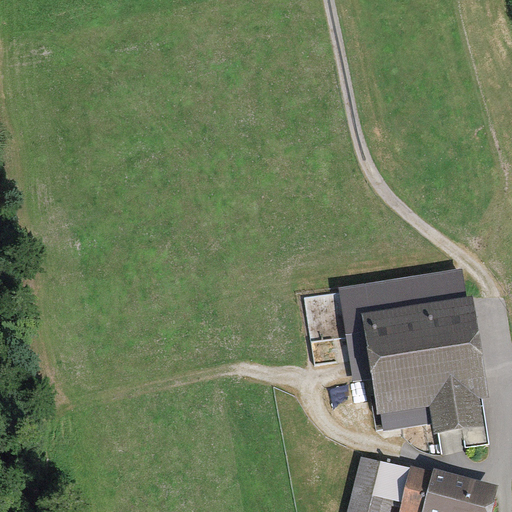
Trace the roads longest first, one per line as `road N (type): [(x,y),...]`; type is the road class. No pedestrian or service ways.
road 1 (track): [(329,0),(366,170),(387,202),(490,283),(504,378)]
road 2 (track): [(335,369),(314,396),(318,417),(340,434),(505,475)]
road 3 (track): [(506,511),(504,378)]
